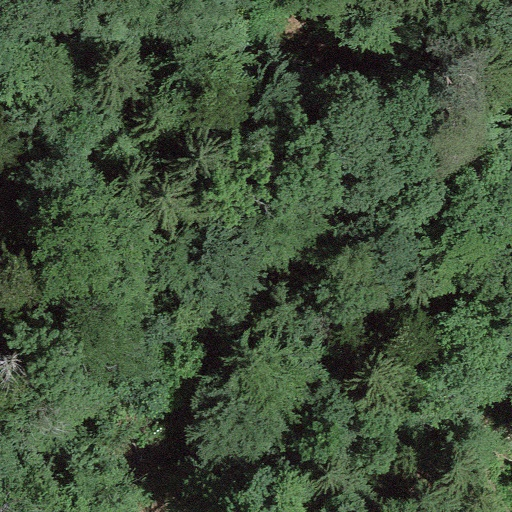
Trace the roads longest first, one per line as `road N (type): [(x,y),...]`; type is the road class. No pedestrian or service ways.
road 1 (track): [(193,511),(186,395),(195,318),(222,210),(248,160),(294,109),(334,82),(409,53),(475,0)]
road 2 (track): [(502,511),(475,457),(474,435),(482,410),(511,385)]
